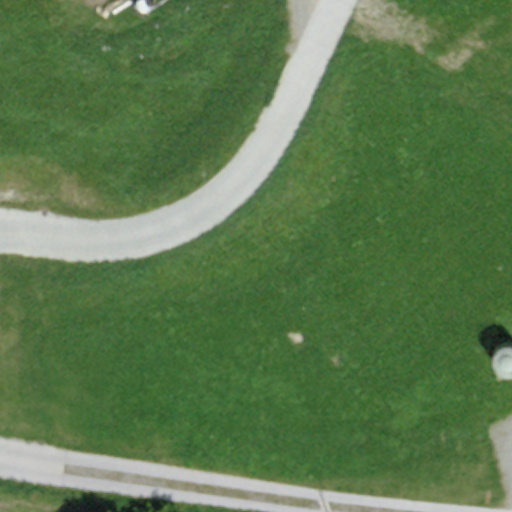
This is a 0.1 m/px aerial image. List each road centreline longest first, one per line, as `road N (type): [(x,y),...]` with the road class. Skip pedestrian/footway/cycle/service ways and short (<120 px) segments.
road 1 (unclassified): [(334,0),(242,176),(188,221),(101,246),(0,238)]
road 2 (unclassified): [(0,457),(411,511)]
